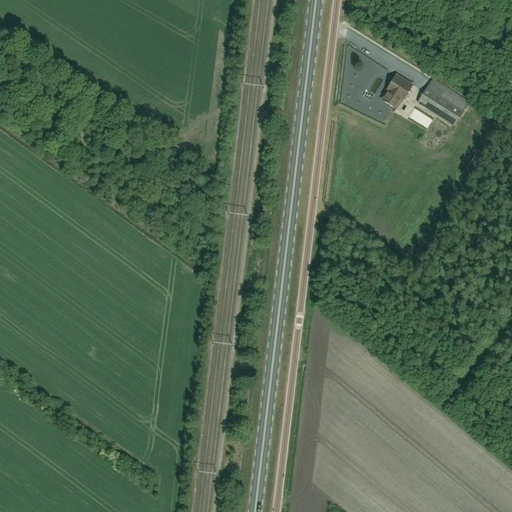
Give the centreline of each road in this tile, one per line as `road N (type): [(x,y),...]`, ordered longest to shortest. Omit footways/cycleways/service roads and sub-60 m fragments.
road 1 (unclassified): [(274,511),(335,0)]
road 2 (primary): [(255,511),(316,0)]
